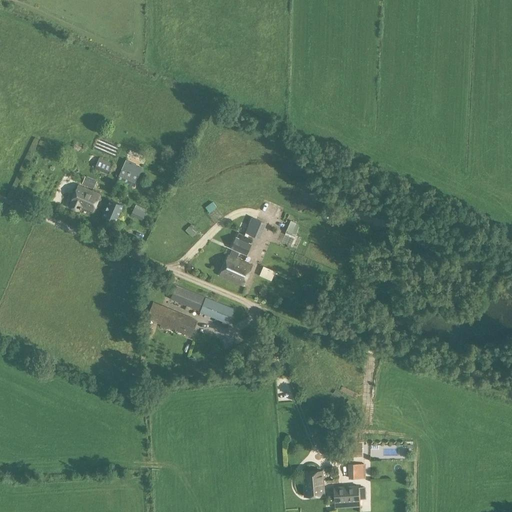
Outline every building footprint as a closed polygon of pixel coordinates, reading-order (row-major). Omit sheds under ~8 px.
[(113,163),(99,157),(95,168),(108,174),(113,163)] [(142,169),(125,161),(118,178),(134,186),(142,169)] [(85,176),(81,183),(94,188),(97,181),(85,176)] [(108,187),(113,189),(117,179),(111,177),(108,187)] [(113,192),(122,196),(126,188),(116,184),(113,192)] [(81,208),(93,213),(101,194),(78,185),(69,207),(80,211),(81,208)] [(110,199),(102,216),(116,221),(124,204),(110,199)] [(213,202),(206,208),(209,213),(216,207),(213,202)] [(142,220),(146,212),(134,206),(131,215),(142,220)] [(260,239),(267,224),(252,217),(245,233),(260,239)] [(298,238),(296,237),(301,225),(292,220),(281,246),(292,251),(298,238)] [(191,225),(189,227),(186,231),(192,237),(196,233),(192,230),(194,227),(191,225)] [(230,249),(247,256),(252,244),(251,244),(253,239),(239,233),(237,237),(236,237),(230,249)] [(228,254),(219,275),(244,285),(252,265),(228,254)] [(261,275),(273,280),(277,271),(265,267),(261,275)] [(205,313),(229,323),(235,308),(176,284),(171,297),(206,311),(205,313)] [(146,318),(191,336),(196,326),(198,320),(153,301),(146,318)] [(353,420),(322,420),(322,439),(353,439),(353,420)] [(330,455),(344,455),(362,455),(362,443),(344,443),(344,445),(330,445),(330,455)] [(362,465),(348,465),(348,478),(362,477),(362,465)] [(322,470),(302,472),(305,496),(325,494),(322,470)] [(358,485),(334,487),(335,503),(360,501),(358,485)]
